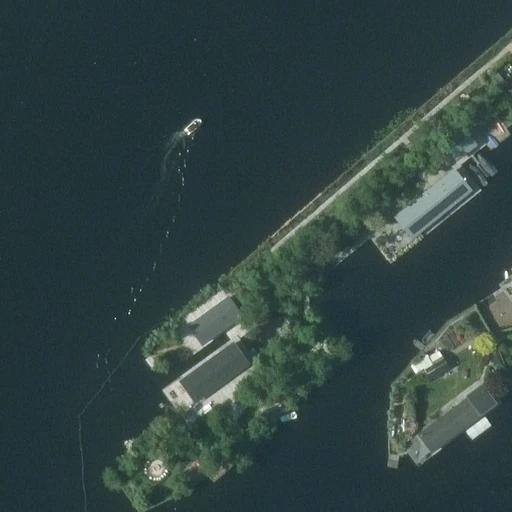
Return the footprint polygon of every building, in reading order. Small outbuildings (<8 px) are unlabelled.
[(461,126),(440,142),(456,162),(477,145),(461,126)] [(403,237),(412,248),(474,197),(465,186),(403,237)] [(202,344),(240,316),(228,299),(189,327),(202,344)] [(176,383),(195,409),(245,371),(226,346),(176,383)] [(465,396),(480,416),(496,404),(481,384),(465,396)] [(415,444),(433,462),(475,423),(458,404),(415,444)]
